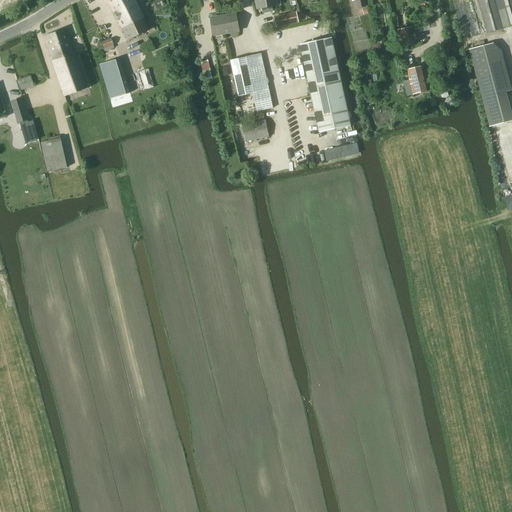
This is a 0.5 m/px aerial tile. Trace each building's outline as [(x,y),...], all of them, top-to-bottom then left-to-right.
[(134,0),(107,0),(128,41),(149,30),(134,0)] [(275,0),(255,0),(257,9),(262,8),(263,13),(273,12),(272,7),(277,6),(275,0)] [(355,0),(357,9),(366,7),(364,0),(355,0)] [(511,0),(477,0),(487,33),(511,26),(511,0)] [(298,22),(296,13),(274,18),(276,27),(298,22)] [(215,36),(238,31),(235,14),(211,19),(215,36)] [(397,32),(401,47),(417,43),(413,28),(397,32)] [(65,96),(88,88),(74,47),(72,47),(69,38),(65,29),(44,37),(65,96)] [(319,133),(350,126),(331,38),(300,45),(319,133)] [(113,42),(101,45),(104,54),(116,50),(113,42)] [(493,43),(469,49),(482,98),(504,93),(506,92),(511,91),(501,51),(493,43)] [(268,79),(266,78),(261,54),(231,60),(239,97),(253,94),(257,112),(273,108),(268,84),(268,83),(268,79)] [(124,60),(101,66),(112,108),(135,103),(124,60)] [(212,78),(208,60),(199,62),(203,80),(212,78)] [(407,70),(413,94),(429,90),(423,67),(407,70)] [(30,77),(17,81),(20,90),(33,86),(30,77)] [(17,81),(5,85),(14,114),(26,110),(20,90),(17,81)] [(0,111),(10,109),(4,91),(0,92),(0,111)] [(27,119),(20,121),(23,138),(31,135),(27,119)] [(245,142),(269,137),(266,120),(242,125),(245,142)] [(63,141),(42,145),(47,175),(68,171),(63,141)] [(16,148),(0,152),(0,164),(31,157),(28,145),(22,147),(21,142),(15,144),(16,148)]
